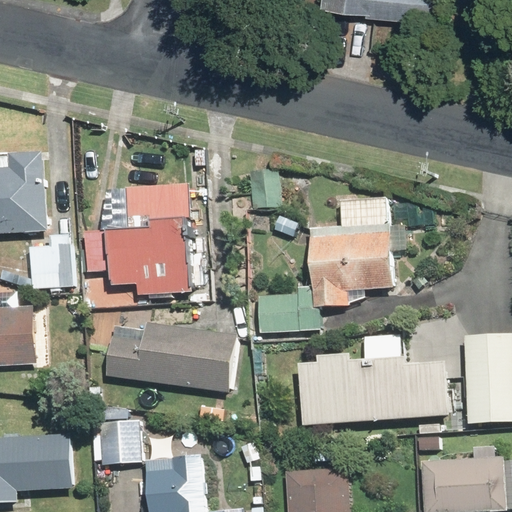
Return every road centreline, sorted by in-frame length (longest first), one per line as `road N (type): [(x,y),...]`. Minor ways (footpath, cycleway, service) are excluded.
road 1 (residential): [(145,66),(511,148)]
road 2 (residential): [(0,33),(145,66)]
